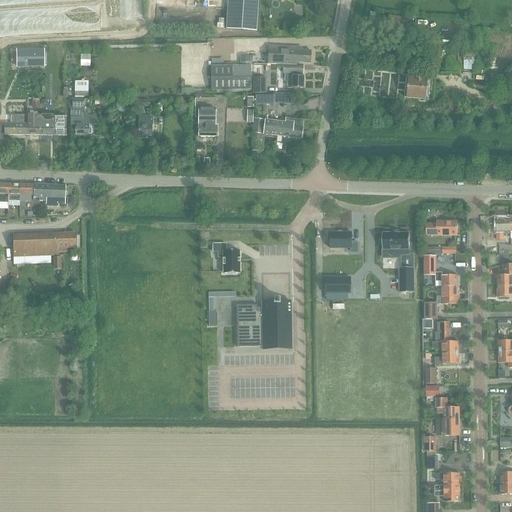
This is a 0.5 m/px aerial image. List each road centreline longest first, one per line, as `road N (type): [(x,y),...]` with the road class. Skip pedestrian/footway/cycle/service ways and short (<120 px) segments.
road 1 (residential): [(481,511),(474,190)]
road 2 (residential): [(0,176),(317,185)]
road 3 (track): [(511,139),(324,133)]
road 4 (track): [(151,0),(148,24),(132,34),(0,45)]
road 5 (unclassified): [(319,159),(346,0)]
road 6 (residential): [(474,190),(317,185)]
road 7 (track): [(152,225),(297,229)]
